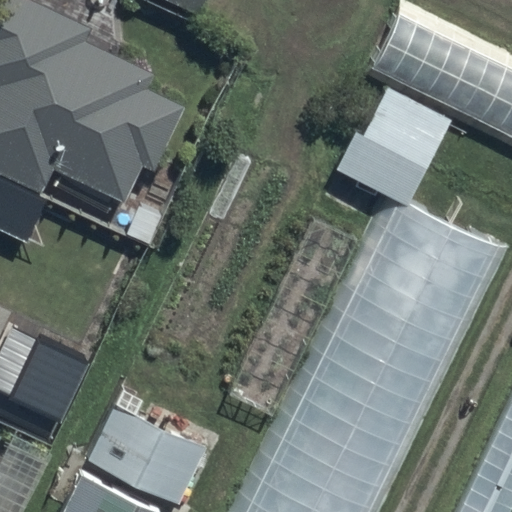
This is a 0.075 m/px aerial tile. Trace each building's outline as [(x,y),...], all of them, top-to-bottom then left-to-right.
[(84,18),(43,0),(0,0),(0,168),(37,184),(46,162),(121,195),(137,158),(149,164),(178,98),(140,81),(147,64),(77,33),(84,18)] [(253,511),(350,511),(511,203),(511,192),(396,133),(210,489),(253,511)] [(504,511),(511,495),(511,379),(449,511),(504,511)] [(110,397),(83,456),(175,499),(203,440),(110,397)] [(149,511),(81,476),(61,511),(149,511)]
